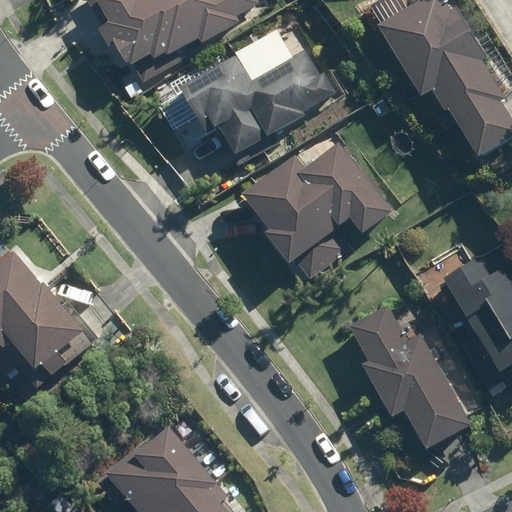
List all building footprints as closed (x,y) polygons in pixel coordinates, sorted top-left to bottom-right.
[(107,0),(145,68),(257,6),(253,0),(107,0)] [(447,9),(442,0),(415,0),(374,25),(417,93),(428,86),(441,107),(444,106),(474,154),(511,130),(511,122),(497,98),(502,96),(479,58),(484,55),(453,5),(447,9)] [(248,144),(341,88),(306,30),(213,85),(248,144)] [(248,187),(307,275),(406,209),(347,121),(248,187)] [(27,232),(0,260),(0,313),(49,361),(103,306),(27,232)] [(505,382),(511,378),(511,250),(449,287),(505,382)] [(469,423),(417,334),(412,337),(410,334),(403,337),(384,306),(346,324),(365,359),(358,363),(387,414),(398,408),(402,417),(406,415),(421,446),(469,423)] [(123,446),(169,511),(228,511),(246,500),(180,407),(123,446)]
